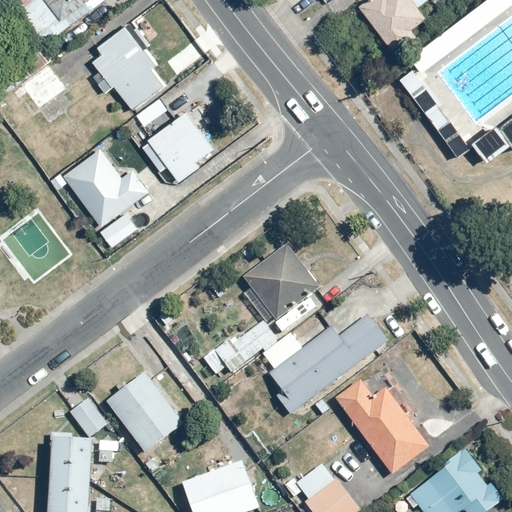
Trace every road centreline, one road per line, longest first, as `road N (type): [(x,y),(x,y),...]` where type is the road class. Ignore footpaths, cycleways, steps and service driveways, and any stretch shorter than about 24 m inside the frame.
road 1 (residential): [(0,385),(331,133)]
road 2 (residential): [(331,133),(511,382)]
road 3 (residential): [(223,0),(331,133)]
